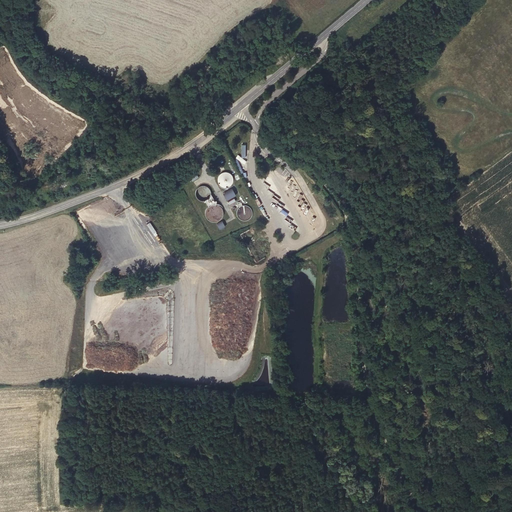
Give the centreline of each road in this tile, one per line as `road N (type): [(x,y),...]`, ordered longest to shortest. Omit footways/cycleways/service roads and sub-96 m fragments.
road 1 (track): [(247,120),(314,173),(344,211),(361,372),(378,427),(402,484),(445,511)]
road 2 (tertiary): [(0,225),(193,144),(362,0)]
